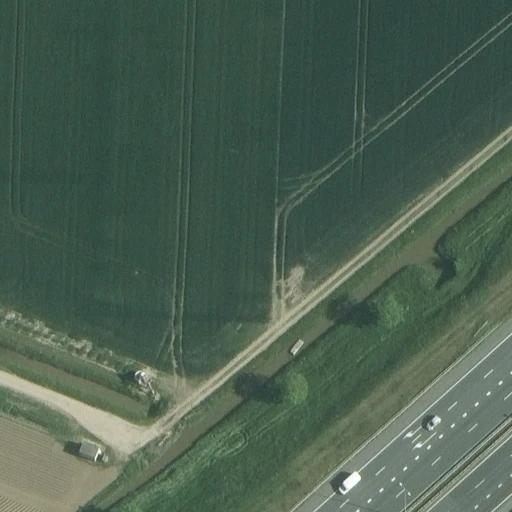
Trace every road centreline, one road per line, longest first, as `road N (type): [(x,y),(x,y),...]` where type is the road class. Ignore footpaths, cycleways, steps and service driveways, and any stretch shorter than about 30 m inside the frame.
road 1 (track): [(511,129),(143,439)]
road 2 (track): [(251,511),(511,283)]
road 3 (motorway): [(511,372),(357,511)]
road 4 (unclassified): [(143,439),(0,380)]
